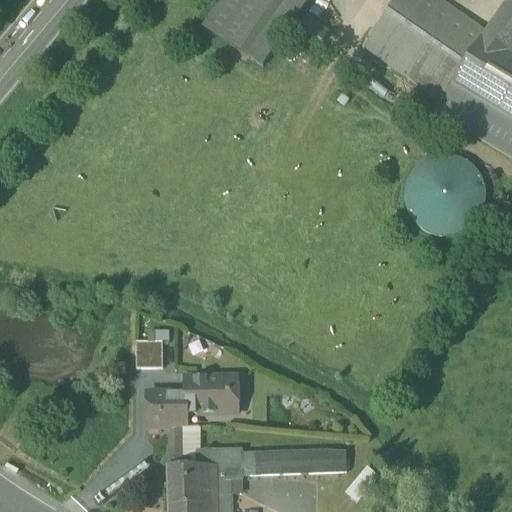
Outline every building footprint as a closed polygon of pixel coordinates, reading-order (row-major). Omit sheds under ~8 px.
[(225,0),(204,31),(250,63),(294,0),(225,0)] [(311,0),(294,0),(250,63),(262,71),(311,0)] [(397,0),(363,50),(439,104),(451,86),(482,40),(485,36),(434,0),(397,0)] [(485,36),(482,40),(508,56),(511,50),(511,4),(509,2),(485,36)] [(297,36),(316,51),(328,35),(310,21),(297,36)] [(511,58),(508,56),(482,40),(451,86),(511,122),(511,58)] [(511,161),(511,122),(451,86),(439,104),(432,113),(511,161)] [(477,225),(481,219),(484,211),(486,204),(486,196),(485,188),(482,181),(478,174),(473,169),(466,164),(459,161),(452,159),(444,158),(436,159),(429,161),(422,165),(416,170),(411,176),(407,183),(405,191),(404,198),(405,206),(407,214),(410,221),(415,227),(421,232),(427,236),(435,239),(442,240),(450,240),(458,238),(465,235),(471,231),(477,225)] [(137,372),(162,371),(162,345),(136,345),(137,372)] [(185,395),(185,418),(231,417),(230,379),(185,380),(185,395)] [(186,430),(185,418),(185,395),(147,396),(148,432),(168,431),(168,430),(179,430),(186,430)] [(168,431),(167,439),(179,439),(179,430),(168,430),(168,431)] [(167,439),(167,447),(179,447),(179,439),(167,439)] [(179,468),(179,447),(167,447),(168,468),(179,468)] [(215,466),(216,484),(242,483),(242,479),(346,473),(345,456),(325,451),(241,456),(241,451),(196,453),(197,467),(215,466)] [(168,468),(170,509),(217,507),(217,498),(216,484),(215,466),(197,467),(179,468),(168,468)] [(346,493),(353,499),(373,475),(365,469),(346,493)] [(231,511),(230,497),(217,498),(217,507),(170,509),(169,511),(231,511)]
